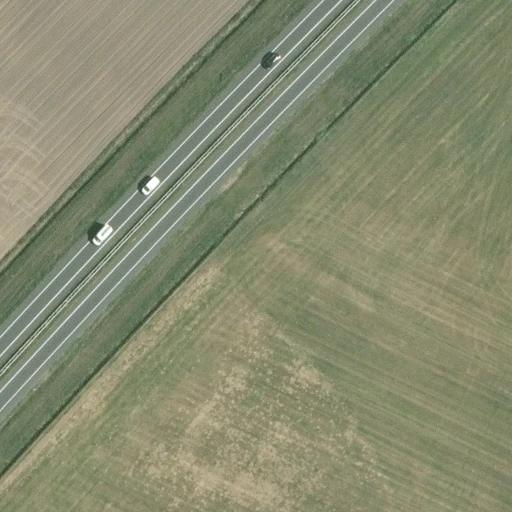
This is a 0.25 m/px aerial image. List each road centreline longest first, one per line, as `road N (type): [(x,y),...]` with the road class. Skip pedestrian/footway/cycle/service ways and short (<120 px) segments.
road 1 (trunk): [(0,400),(385,0)]
road 2 (trunk): [(334,0),(0,349)]
